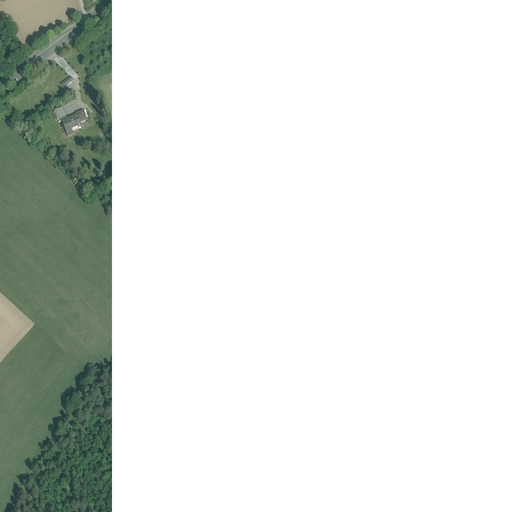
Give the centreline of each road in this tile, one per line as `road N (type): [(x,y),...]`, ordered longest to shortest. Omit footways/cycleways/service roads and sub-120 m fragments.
road 1 (primary): [(0,90),(118,0)]
road 2 (track): [(0,288),(88,374)]
